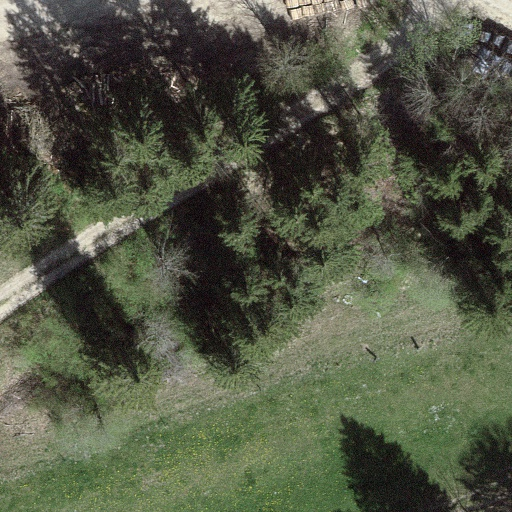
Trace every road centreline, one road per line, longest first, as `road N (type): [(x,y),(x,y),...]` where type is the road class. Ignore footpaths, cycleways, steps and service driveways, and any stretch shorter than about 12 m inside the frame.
road 1 (track): [(0,313),(471,0)]
road 2 (unclassified): [(0,34),(200,0)]
